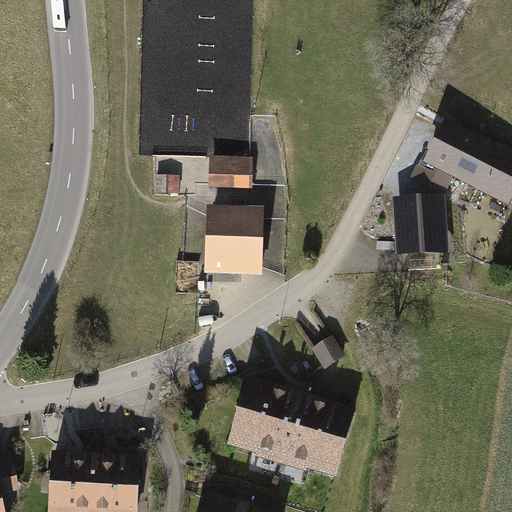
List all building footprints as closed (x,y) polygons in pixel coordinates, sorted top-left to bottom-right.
[(511,200),(511,155),(444,122),(423,163),(421,161),(418,167),(417,166),(410,180),(445,197),(452,182),(508,209),(511,200)] [(254,166),(210,164),(209,188),(253,189),(254,166)] [(445,197),(392,200),(396,258),(448,255),(445,197)] [(208,207),(205,274),(263,276),(265,209),(208,207)] [(334,337),(313,350),(326,370),(346,357),(334,337)] [(228,447),(337,480),(358,411),(249,378),(228,447)] [(52,453),(48,511),(93,511),(97,456),(52,453)] [(0,458),(0,493),(1,496),(20,491),(12,456),(0,458)] [(97,456),(93,511),(138,511),(141,458),(97,456)] [(268,511),(206,493),(200,511),(268,511)]
